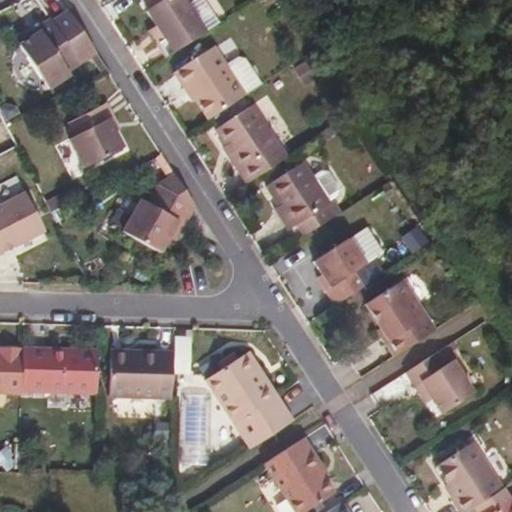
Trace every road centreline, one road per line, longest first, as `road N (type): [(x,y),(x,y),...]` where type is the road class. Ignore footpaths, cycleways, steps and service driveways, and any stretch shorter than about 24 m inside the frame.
road 1 (residential): [(74,0),(272,303)]
road 2 (residential): [(0,297),(272,303)]
road 3 (residential): [(272,303),(409,511)]
